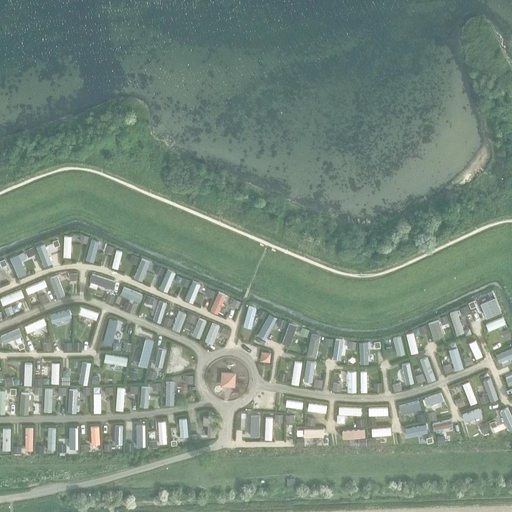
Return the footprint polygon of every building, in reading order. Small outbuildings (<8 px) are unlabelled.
[(81,234),(79,241),(86,243),(89,236),(81,234)] [(64,235),(63,256),(70,257),(71,236),(64,235)] [(52,239),(53,247),(61,245),(59,238),(52,239)] [(91,240),(86,259),(92,261),(98,241),(91,240)] [(106,244),(104,251),(112,254),(114,246),(106,244)] [(49,261),(42,245),(36,247),(43,264),(49,261)] [(25,250),(28,257),(35,254),(32,247),(25,250)] [(116,250),(112,267),(117,268),(122,251),(116,250)] [(25,273),(17,254),(10,257),(18,276),(25,273)] [(131,254),(129,261),(136,264),(139,257),(131,254)] [(0,259),(0,261),(2,267),(9,264),(7,257),(0,259)] [(141,259),(134,277),(141,280),(148,261),(141,259)] [(157,265),(154,272),(161,276),(164,268),(157,265)] [(167,269),(159,288),(166,291),(174,272),(167,269)] [(115,281),(91,273),(89,281),(112,288),(115,281)] [(49,278),(56,296),(62,294),(55,276),(49,278)] [(183,276),(179,283),(186,286),(189,279),(183,276)] [(44,280),(25,288),(28,293),(47,285),(44,280)] [(192,281),(184,299),(191,302),(199,284),(192,281)] [(143,295),(124,287),(121,293),(140,301),(143,295)] [(208,288),(205,294),(212,298),(215,291),(208,288)] [(239,298),(240,290),(233,289),(232,297),(239,298)] [(21,290),(0,298),(3,305),(24,296),(21,290)] [(218,291),(210,310),(217,313),(225,294),(218,291)] [(38,296),(41,303),(48,300),(45,293),(38,296)] [(113,303),(115,296),(107,293),(105,301),(113,303)] [(486,296),(489,303),(496,300),(493,293),(486,296)] [(147,294),(144,302),(152,304),(154,297),(147,294)] [(233,298),(230,305),(237,308),(240,301),(233,298)] [(125,300),(122,307),(129,310),(132,303),(125,300)] [(159,300),(153,319),(160,322),(166,302),(159,300)] [(469,303),(476,319),(483,316),(481,311),(484,309),(481,302),(478,303),(477,300),(469,303)] [(4,308),(6,315),(14,312),(11,305),(4,308)] [(460,308),(462,315),(470,312),(467,305),(460,308)] [(98,312),(79,306),(77,313),(96,319),(98,312)] [(249,306),(244,325),(249,327),(255,308),(249,306)] [(260,308),(256,315),(263,319),(267,312),(260,308)] [(70,309),(53,313),(55,320),(72,315),(70,309)] [(450,314),(455,331),(462,329),(456,312),(450,314)] [(189,313),(186,320),(193,323),(196,316),(189,313)] [(269,314),(258,334),(265,337),(275,317),(269,314)] [(439,317),(442,325),(449,322),(446,315),(439,317)] [(170,326),(173,319),(166,316),(163,323),(170,326)] [(502,317),(486,324),(488,330),(505,323),(502,317)] [(43,318),(24,326),(27,332),(46,324),(43,318)] [(109,318),(104,337),(116,340),(121,321),(109,318)] [(279,318),(276,325),(284,328),(286,320),(279,318)] [(201,320),(194,336),(200,339),(207,323),(201,320)] [(428,323),(433,339),(443,335),(438,320),(428,323)] [(212,322),(205,340),(212,343),(219,325),(212,322)] [(282,343),(289,345),(296,325),(289,322),(282,343)] [(418,327),(420,334),(428,332),(425,324),(418,327)] [(404,326),(388,331),(389,337),(406,333),(404,326)] [(230,330),(223,327),(220,334),(227,337),(230,330)] [(302,327),(299,334),(306,337),(309,330),(302,327)] [(19,328),(0,335),(0,336),(3,343),(22,335),(19,328)] [(508,328),(501,331),(504,338),(511,336),(508,328)] [(64,333),(64,341),(74,341),(73,332),(64,333)] [(406,334),(411,353),(418,352),(413,332),(406,334)] [(311,333),(308,352),(315,353),(318,335),(311,333)] [(402,336),(385,340),(387,346),(403,342),(402,336)] [(325,337),(324,345),(332,346),(333,338),(325,337)] [(146,339),(140,359),(148,361),(153,340),(146,339)] [(16,343),(19,350),(26,347),(23,340),(16,343)] [(335,340),(333,356),(339,357),(341,341),(335,340)] [(469,343),(476,358),(482,355),(475,340),(469,343)] [(348,341),(347,348),(355,349),(356,342),(348,341)] [(372,341),(373,349),(380,348),(380,341),(372,341)] [(42,342),(43,350),(51,349),(50,342),(42,342)] [(63,342),(64,350),(72,349),(71,342),(63,342)] [(123,342),(122,349),(130,350),(131,343),(123,342)] [(163,342),(159,360),(165,361),(169,344),(163,342)] [(359,344),(360,364),(367,363),(366,343),(359,344)] [(173,345),(168,366),(176,368),(180,347),(173,345)] [(511,346),(495,354),(498,361),(511,355),(511,346)] [(450,350),(455,368),(462,366),(457,348),(450,350)] [(260,360),(268,361),(269,352),(261,352),(260,360)] [(470,355),(463,358),(465,365),(473,363),(470,355)] [(420,360),(427,381),(434,378),(427,357),(420,360)] [(307,360),(303,382),(310,383),(314,361),(307,360)] [(83,361),(80,381),(87,382),(90,362),(83,361)] [(157,370),(159,363),(152,361),(150,368),(157,370)] [(294,361),(291,383),(298,384),(301,362),(294,361)] [(403,364),(407,383),(413,382),(409,362),(403,364)] [(25,363),(24,384),(31,384),(32,363),(25,363)] [(52,363),(51,383),(58,383),(59,363),(52,363)] [(442,365),(445,373),(452,370),(450,363),(442,365)] [(174,368),(167,366),(165,374),(173,375),(174,368)] [(6,368),(6,375),(15,376),(15,368),(6,368)] [(149,370),(148,378),(155,379),(157,372),(149,370)] [(347,371),(347,391),(356,391),(356,371),(347,371)] [(221,384),(233,385),(234,373),(222,372),(221,384)] [(280,372),(278,380),(286,381),(288,374),(280,372)] [(333,381),(341,383),(343,374),(335,373),(333,381)] [(415,375),(417,383),(425,380),(423,373),(415,375)] [(128,374),(126,381),(134,383),(135,375),(128,374)] [(495,392),(489,374),(483,376),(489,394),(495,392)] [(4,378),(6,386),(13,384),(12,377),(4,378)] [(314,378),(313,386),(321,387),(322,379),(314,378)] [(163,396),(176,396),(177,381),(164,380),(163,396)] [(477,402),(468,381),(462,384),(470,404),(477,402)] [(152,382),(153,390),(161,389),(160,382),(152,382)] [(333,382),(332,390),(340,391),(341,383),(333,382)] [(373,383),(374,390),(382,390),(381,382),(373,383)] [(392,384),(393,391),(401,390),(399,382),(392,384)] [(117,387),(115,409),(122,410),(124,387),(117,387)] [(45,388),(43,407),(50,407),(51,389),(45,388)] [(441,393),(422,399),(424,405),(443,399),(441,393)] [(479,397),(481,404),(488,401),(486,394),(479,397)] [(461,397),(454,399),(457,406),(464,404),(461,397)] [(419,400),(398,405),(400,413),(421,408),(419,400)] [(262,402),(254,402),(254,409),(262,410),(262,402)] [(326,405),(308,403),(307,410),(325,412),(326,405)] [(361,408),(339,406),(338,413),(360,415),(361,408)] [(500,410),(509,429),(511,427),(511,419),(507,407),(500,410)] [(479,408),(462,414),(464,421),(482,415),(479,408)] [(427,413),(429,420),(436,418),(435,411),(427,413)] [(260,415),(238,413),(238,421),(246,421),(247,422),(251,423),(252,422),(259,422),(260,415)] [(416,415),(418,422),(426,420),(424,413),(416,415)] [(294,422),(293,414),(285,415),(286,422),(294,422)] [(308,417),(307,424),(315,425),(315,418),(308,417)] [(368,417),(368,425),(376,425),(375,417),(368,417)] [(356,419),(357,427),(365,426),(364,418),(356,419)] [(450,419),(432,423),(433,430),(452,425),(450,419)] [(494,419),(487,422),(490,429),(497,426),(494,419)] [(158,421),(159,443),(166,443),(165,421),(158,421)] [(486,422),(479,425),(481,432),(489,429),(486,422)] [(428,423),(406,428),(408,435),(429,431),(428,423)] [(90,427),(91,444),(100,443),(99,426),(90,427)] [(390,427),(371,428),(372,436),(391,434),(390,427)] [(364,429),(342,430),(343,438),(365,436),(364,429)] [(235,430),(235,438),(243,438),(243,430),(235,430)] [(191,434),(192,442),(200,442),(199,434),(191,434)] [(444,435),(437,436),(437,444),(445,443),(444,435)] [(434,436),(426,437),(427,445),(434,444),(434,436)] [(170,438),(171,446),(178,445),(178,438),(170,438)] [(148,440),(149,448),(157,448),(156,440),(148,440)]
